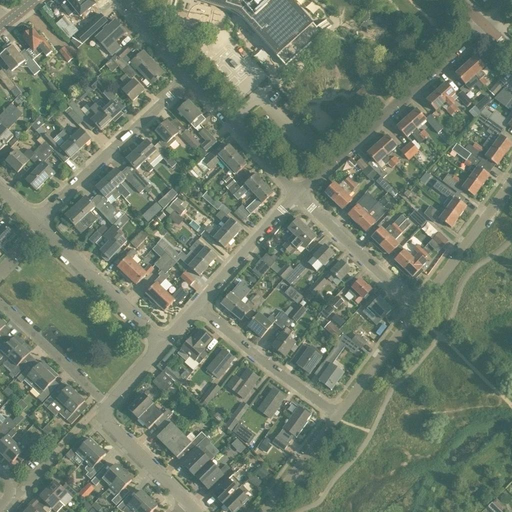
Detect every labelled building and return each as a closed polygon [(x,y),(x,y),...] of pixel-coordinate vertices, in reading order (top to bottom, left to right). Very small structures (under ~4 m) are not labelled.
[(63,5),(62,7),(69,16),(76,11),(80,17),(95,5),(90,0),(66,0),(68,2),(66,3),(65,3),(63,5)] [(329,26),(330,27),(331,26),(325,20),(316,28),(290,0),(167,0),(167,4),(174,6),(175,0),(196,0),(238,13),(285,66),(329,26)] [(65,16),(56,24),(69,39),(78,31),(65,16)] [(111,56),(120,48),(115,43),(126,33),(115,21),(96,39),(111,56)] [(93,24),(77,39),(82,45),(98,31),(93,24)] [(24,36),(22,38),(31,48),(26,52),(33,60),(43,52),(46,57),(53,52),(40,36),(39,38),(32,30),(28,33),(26,33),(24,34),(24,36)] [(190,36),(185,41),(197,53),(202,48),(190,36)] [(121,60),(131,51),(126,45),(116,55),(121,60)] [(25,61),(13,46),(6,52),(6,51),(0,55),(0,57),(11,72),(25,61)] [(67,63),(73,59),(65,47),(59,51),(67,63)] [(151,84),(162,74),(142,52),(131,63),(151,84)] [(136,75),(121,60),(116,55),(105,65),(112,72),(118,67),(125,74),(119,79),(126,86),(122,91),(132,102),(144,91),(132,79),(136,75)] [(479,81),(484,86),(487,83),(483,78),(485,76),(480,71),(484,67),(475,57),(465,66),(474,76),(475,76),(479,81)] [(33,60),(26,66),(34,76),(41,70),(33,60)] [(465,85),(474,76),(465,66),(455,74),(465,85)] [(97,77),(88,85),(94,91),(96,88),(102,94),(103,94),(108,89),(97,77)] [(10,92),(15,88),(8,80),(4,83),(10,92)] [(494,97),(504,86),(499,80),(489,91),(494,97)] [(55,96),(58,93),(49,82),(47,84),(55,96)] [(449,107),(454,113),(458,109),(454,104),(455,103),(450,98),(455,94),(445,83),(436,92),(445,102),(449,107)] [(15,86),(21,94),(24,91),(18,84),(15,86)] [(511,92),(504,87),(498,95),(511,104),(511,92)] [(16,99),(20,95),(15,88),(10,92),(16,99)] [(359,100),(352,105),(358,111),(372,99),(362,89),(355,95),(359,100)] [(475,106),(462,91),(456,96),(467,107),(470,104),(473,107),(475,106)] [(435,111),(445,102),(436,92),(426,101),(435,111)] [(20,95),(16,99),(14,101),(18,106),(26,99),(21,94),(20,95)] [(111,122),(96,105),(85,115),(71,100),(66,104),(69,108),(82,122),(91,131),(97,126),(101,131),(111,122)] [(111,122),(115,118),(117,120),(123,115),(121,112),(111,102),(106,107),(100,100),(96,105),(111,122)] [(481,101),(475,107),(481,113),(485,109),(486,107),(481,101)] [(194,129),(205,120),(188,102),(178,111),(194,129)] [(0,127),(1,128),(0,128),(0,150),(13,137),(7,132),(13,125),(7,119),(16,109),(12,104),(0,116),(0,115),(0,127)] [(451,116),(454,113),(449,107),(446,110),(451,116)] [(78,126),(82,122),(69,108),(65,112),(78,126)] [(324,109),(310,120),(320,134),(335,122),(324,109)] [(406,118),(415,129),(425,120),(416,110),(406,118)] [(489,120),(502,130),(504,131),(508,126),(511,128),(511,113),(506,121),(494,113),(489,120)] [(481,114),(478,119),(485,124),(488,119),(481,114)] [(35,131),(45,123),(40,117),(31,126),(35,131)] [(421,142),(424,139),(420,134),(415,129),(406,118),(396,127),(406,138),(410,134),(415,139),(417,137),(421,142)] [(504,155),(511,144),(499,135),(502,130),(489,120),(485,126),(489,129),(487,133),(490,135),(486,142),(504,155)] [(158,144),(166,153),(167,153),(165,150),(176,141),(174,138),(178,134),(167,122),(156,132),(162,140),(158,144)] [(438,125),(433,130),(437,134),(443,129),(438,125)] [(206,152),(217,142),(204,128),(198,134),(205,142),(201,146),(206,152)] [(70,140),(71,139),(63,131),(53,141),(47,134),(45,135),(39,129),(36,132),(45,141),(44,142),(49,147),(53,151),(61,160),(66,155),(70,159),(80,150),(70,140)] [(70,140),(80,150),(90,140),(80,130),(71,139),(70,140)] [(420,133),(420,134),(424,139),(428,135),(424,130),(420,133)] [(194,151),(200,145),(186,131),(180,136),(194,151)] [(377,145),(398,169),(398,168),(396,166),(399,162),(394,157),(391,160),(387,155),(396,147),(386,136),(377,145)] [(15,138),(9,144),(12,147),(18,141),(15,138)] [(150,165),(159,156),(146,141),(136,150),(149,165),(150,165)] [(33,163),(49,147),(44,142),(33,154),(28,150),(22,156),(16,150),(6,161),(17,172),(30,159),(33,163)] [(405,147),(413,156),(418,151),(410,142),(405,147)] [(504,155),(486,142),(482,147),(489,152),(485,157),(496,166),(504,155)] [(476,159),(476,158),(483,149),(475,143),(472,147),(468,144),(464,150),(476,159)] [(464,150),(456,144),(452,151),(466,161),(464,164),(469,168),(468,170),(473,174),(470,178),(481,186),(488,176),(476,167),(480,161),(476,158),(476,159),(464,150)] [(395,172),(398,169),(377,145),(367,154),(372,159),(367,164),(388,184),(389,185),(390,182),(385,177),(387,175),(377,164),(381,160),(386,165),(387,163),(395,172)] [(227,165),(237,155),(228,146),(223,151),(218,147),(202,161),(211,170),(219,162),(216,159),(219,156),(227,165)] [(42,163),(53,151),(49,147),(33,163),(38,167),(25,181),(36,191),(53,173),(42,163)] [(408,160),(413,156),(405,147),(400,151),(408,160)] [(153,169),(150,165),(149,165),(136,150),(126,160),(135,170),(141,165),(149,173),(153,169)] [(176,164),(166,153),(162,158),(171,168),(176,164)] [(237,155),(227,165),(236,174),(246,165),(237,155)] [(363,171),(367,166),(360,159),(356,163),(363,171)] [(367,166),(363,171),(361,173),(370,181),(377,174),(368,166),(367,167),(367,166)] [(120,184),(125,179),(115,169),(106,179),(125,199),(130,195),(120,184)] [(450,188),(452,190),(460,180),(454,176),(453,178),(448,174),(442,182),(447,185),(447,186),(450,188)] [(149,185),(139,175),(134,179),(144,189),(149,185)] [(228,190),(235,183),(228,175),(222,180),(225,183),(223,186),(228,190)] [(254,194),(264,185),(255,175),(233,196),(237,201),(250,190),(254,194)] [(473,197),(481,186),(470,178),(462,189),(473,197)] [(125,199),(106,179),(96,188),(105,198),(110,194),(116,200),(121,195),(125,199)] [(144,189),(134,179),(129,183),(139,194),(144,189)] [(333,202),(351,183),(347,179),(338,188),(334,184),(325,194),(333,202)] [(450,188),(447,186),(446,187),(438,180),(435,184),(439,188),(437,192),(446,199),(446,200),(451,204),(447,209),(458,218),(465,207),(446,193),(450,188)] [(351,183),(333,202),(342,210),(351,201),(347,198),(354,191),(353,190),(356,187),(351,183)] [(388,184),(383,189),(387,194),(388,192),(392,189),(389,185),(388,184)] [(264,185),(254,194),(258,198),(246,209),(250,215),(273,194),(264,185)] [(392,189),(388,192),(394,198),(397,194),(392,189)] [(217,211),(222,205),(207,192),(202,197),(217,211)] [(353,210),(348,215),(357,224),(366,215),(376,204),(366,194),(356,205),(357,206),(353,210)] [(75,207),(92,226),(93,225),(92,225),(97,220),(90,212),(94,208),(85,197),(75,207)] [(180,216),(185,210),(181,206),(183,204),(177,199),(169,207),(175,212),(176,212),(180,216)] [(118,220),(118,221),(125,214),(123,212),(120,212),(118,213),(108,203),(103,207),(117,221),(118,220)] [(366,215),(357,224),(364,231),(365,233),(375,223),(379,219),(386,211),(378,203),(376,204),(366,215)] [(433,223),(437,217),(435,216),(437,212),(430,206),(424,214),(433,223)] [(89,229),(92,226),(75,207),(65,216),(74,226),(79,222),(84,226),(85,225),(89,229)] [(113,225),(117,221),(103,207),(99,211),(112,226),(113,225)] [(450,228),(458,218),(447,209),(439,220),(450,228)] [(421,227),(426,221),(415,210),(410,216),(421,227)] [(222,229),(232,239),(241,229),(220,211),(215,217),(225,225),(222,229)] [(171,219),(179,225),(183,220),(175,214),(171,219)] [(378,249),(406,220),(401,216),(391,227),(390,226),(384,232),(380,229),(371,238),(374,240),(373,242),(373,243),(378,249)] [(286,251),(307,229),(298,220),(297,221),(294,219),(287,227),(289,229),(288,230),(293,234),(282,246),(286,251)] [(406,220),(378,249),(384,254),(385,254),(387,253),(389,255),(398,245),(394,242),(411,224),(406,220)] [(212,221),(209,224),(217,231),(220,228),(212,221)] [(431,237),(437,231),(427,222),(421,228),(431,237)] [(0,247),(12,234),(3,225),(0,227),(0,247)] [(232,239),(222,229),(218,233),(208,225),(204,230),(224,248),(232,239)] [(108,243),(100,251),(103,253),(101,255),(101,257),(106,262),(109,262),(110,260),(109,260),(115,254),(118,254),(120,251),(120,248),(121,247),(115,242),(122,234),(120,231),(116,228),(114,226),(103,237),(108,243)] [(307,229),(286,251),(291,256),(303,244),(306,247),(316,238),(307,229)] [(94,246),(103,236),(97,231),(88,240),(94,246)] [(136,249),(148,237),(142,232),(131,244),(136,249)] [(441,248),(447,242),(438,233),(432,239),(441,248)] [(197,240),(189,250),(191,252),(197,257),(208,267),(216,257),(205,248),(197,240)] [(417,254),(422,250),(417,245),(413,250),(417,254)] [(171,258),(171,259),(176,253),(168,246),(164,251),(165,253),(171,258)] [(323,266),(333,255),(325,246),(316,255),(314,253),(307,261),(314,267),(319,262),(323,266)] [(126,276),(137,265),(131,260),(136,254),(132,249),(125,256),(127,257),(117,267),(126,276)] [(403,273),(411,281),(423,269),(417,263),(426,254),(422,250),(417,254),(412,259),(403,269),(405,270),(403,273)] [(403,269),(412,259),(404,251),(395,260),(397,263),(395,265),(401,271),(403,269)] [(179,256),(177,257),(180,259),(187,265),(188,267),(199,276),(204,270),(208,267),(197,257),(191,252),(186,257),(181,253),(179,256)] [(159,270),(171,258),(165,253),(154,265),(159,270)] [(270,268),(278,259),(274,255),(270,258),(266,254),(261,260),(270,267),(270,268)] [(166,273),(176,263),(171,259),(171,258),(159,270),(161,272),(158,275),(160,276),(153,284),(154,285),(145,294),(155,303),(165,292),(159,287),(169,276),(166,273)] [(278,259),(270,268),(284,280),(293,270),(286,264),(280,271),(273,265),(278,259)] [(261,260),(255,266),(256,267),(264,274),(270,268),(270,267),(261,260)] [(350,277),(346,274),(350,270),(341,262),(326,277),(330,281),(336,276),(344,284),(350,277)] [(294,276),(302,267),(299,264),(284,282),(290,287),(297,280),(294,276)] [(137,265),(126,276),(136,285),(145,275),(146,276),(153,270),(148,265),(143,271),(137,265)] [(190,286),(195,281),(185,272),(180,277),(190,286)] [(313,274),(308,279),(313,284),(318,278),(313,274)] [(308,302),(326,282),(320,276),(302,296),(308,302)] [(357,305),(371,291),(360,281),(348,292),(354,298),(352,299),(357,305)] [(230,313),(240,302),(236,299),(245,289),(239,284),(221,304),(230,313)] [(286,294),(297,303),(303,297),(291,288),(286,294)] [(165,292),(155,303),(164,312),(173,302),(174,304),(181,296),(176,292),(171,298),(165,292)] [(240,302),(230,313),(240,322),(250,311),(253,314),(265,301),(257,294),(250,302),(248,300),(243,305),(240,302)] [(337,309),(343,302),(337,297),(331,304),(332,305),(326,311),(323,310),(320,313),(326,319),(335,308),(337,309)] [(366,308),(362,312),(376,326),(392,310),(382,301),(380,298),(379,299),(372,306),(370,304),(366,308)] [(288,316),(296,323),(306,310),(298,305),(294,310),(293,310),(288,316)] [(288,316),(293,310),(290,307),(284,314),(281,311),(275,319),(271,315),(266,321),(259,314),(248,328),(261,339),(274,323),(279,327),(288,316)] [(339,327),(343,324),(335,315),(331,319),(339,327)] [(336,340),(343,334),(330,322),(324,328),(336,340)] [(285,357),(295,344),(288,338),(292,332),(287,328),(282,334),(272,348),(285,357)] [(202,349),(210,340),(201,331),(189,343),(187,342),(177,354),(185,361),(190,356),(195,361),(204,351),(202,349)] [(361,350),(367,343),(357,334),(351,341),(361,350)] [(9,359),(23,344),(16,337),(13,340),(13,339),(3,349),(0,345),(0,359),(5,355),(9,359)] [(23,344),(9,359),(17,367),(8,376),(12,379),(14,377),(15,377),(24,369),(19,364),(29,355),(28,354),(31,351),(23,344)] [(309,374),(321,358),(305,346),(299,354),(303,357),(297,366),(309,374)] [(334,362),(342,351),(336,346),(327,358),(334,362)] [(218,380),(226,370),(225,369),(234,359),(223,350),(207,370),(218,380)] [(31,388),(50,369),(42,362),(40,364),(39,364),(30,374),(25,370),(17,379),(21,383),(24,381),(31,388)] [(331,390),(342,373),(331,365),(319,382),(331,390)] [(162,372),(174,383),(175,383),(179,386),(191,375),(187,371),(180,377),(169,366),(162,372)] [(50,369),(31,388),(40,396),(37,398),(42,402),(50,393),(46,389),(55,379),(57,376),(50,369)] [(249,389),(258,378),(247,370),(240,380),(234,376),(226,386),(243,400),(250,390),(249,389)] [(164,394),(174,383),(162,372),(152,382),(164,394)] [(204,408),(220,389),(214,384),(199,403),(204,408)] [(65,407),(77,394),(68,386),(59,396),(55,392),(46,401),(51,405),(53,403),(57,406),(60,402),(65,407)] [(270,419),(276,409),(275,409),(284,397),(273,389),(258,410),(270,419)] [(138,420),(153,405),(146,398),(149,395),(146,392),(128,409),(138,420)] [(77,394),(65,407),(69,411),(63,417),(71,425),(80,415),(76,412),(85,402),(77,394)] [(236,424),(249,407),(242,403),(224,427),(231,431),(236,424)] [(158,428),(167,420),(167,419),(173,414),(168,409),(162,415),(153,405),(138,420),(149,430),(155,424),(158,428)] [(302,411),(298,408),(277,436),(288,444),(294,436),(295,437),(302,428),(301,427),(311,413),(304,408),(302,411)] [(221,423),(225,419),(218,412),(214,417),(221,423)] [(0,427),(4,431),(12,421),(8,417),(2,424),(0,422),(0,427)] [(167,448),(181,434),(167,420),(158,428),(162,432),(156,438),(167,448)] [(0,454),(3,457),(14,444),(10,440),(16,434),(13,430),(17,426),(12,421),(4,431),(8,435),(0,443),(0,454)] [(247,444),(255,437),(240,423),(232,430),(247,444)] [(187,457),(195,448),(206,437),(201,433),(196,438),(191,433),(186,438),(181,434),(167,448),(177,459),(183,453),(187,457)] [(266,453),(273,444),(266,438),(259,447),(266,453)] [(84,462),(98,447),(89,439),(79,450),(75,446),(65,456),(70,461),(76,454),(84,462)] [(241,453),(246,447),(237,439),(231,445),(241,453)] [(14,444),(3,457),(11,464),(16,458),(21,462),(37,445),(33,441),(26,448),(18,441),(15,444),(14,444)] [(98,447),(84,462),(88,466),(85,469),(85,470),(88,473),(86,476),(90,480),(100,470),(96,466),(106,455),(98,447)] [(195,477),(209,462),(195,448),(187,457),(191,461),(185,466),(195,477)] [(215,485),(230,470),(225,465),(219,472),(209,462),(195,477),(205,487),(211,481),(215,485)] [(110,488),(123,473),(115,466),(105,476),(101,472),(91,482),(96,487),(102,480),(110,488)] [(264,480),(269,474),(262,469),(257,475),(264,480)] [(223,505),(242,485),(233,476),(235,475),(230,470),(215,485),(219,489),(213,495),(223,505)] [(123,473),(110,488),(118,495),(112,502),(116,506),(126,496),(121,492),(132,481),(123,473)] [(257,486),(262,481),(254,474),(248,479),(257,486)] [(47,490),(65,507),(72,499),(77,494),(68,486),(63,490),(54,482),(47,490)] [(85,499),(94,489),(88,483),(79,493),(85,499)] [(242,485),(223,505),(230,511),(235,511),(247,500),(243,496),(248,492),(242,485)] [(64,507),(65,507),(47,490),(43,494),(41,493),(33,501),(44,511),(49,511),(52,510),(53,511),(57,511),(63,506),(64,507)] [(137,511),(149,499),(141,492),(131,502),(127,498),(117,508),(120,511),(122,511),(123,511),(137,511)] [(149,499),(137,511),(152,511),(157,507),(149,499)] [(44,511),(33,501),(25,509),(27,511),(25,511),(44,511)]
